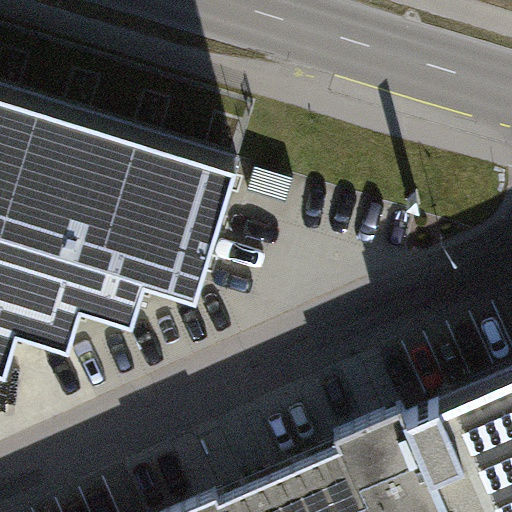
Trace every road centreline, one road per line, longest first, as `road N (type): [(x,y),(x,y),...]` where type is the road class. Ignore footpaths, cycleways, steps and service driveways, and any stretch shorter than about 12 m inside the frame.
road 1 (residential): [(0,482),(511,249)]
road 2 (tertiary): [(221,0),(511,88)]
